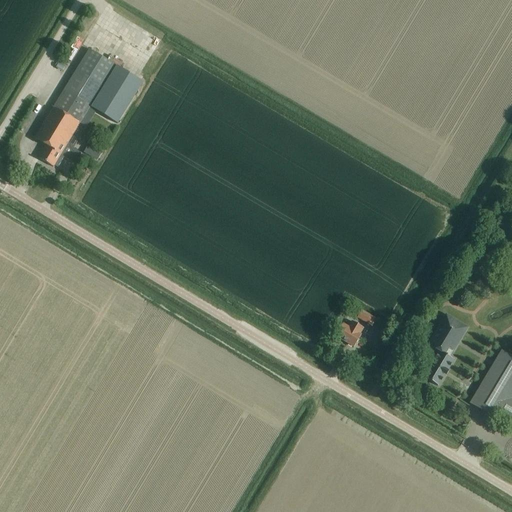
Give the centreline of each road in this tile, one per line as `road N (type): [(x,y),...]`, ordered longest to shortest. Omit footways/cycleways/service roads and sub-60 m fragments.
road 1 (unclassified): [(511,488),(0,180)]
road 2 (unclassified): [(0,128),(79,0)]
